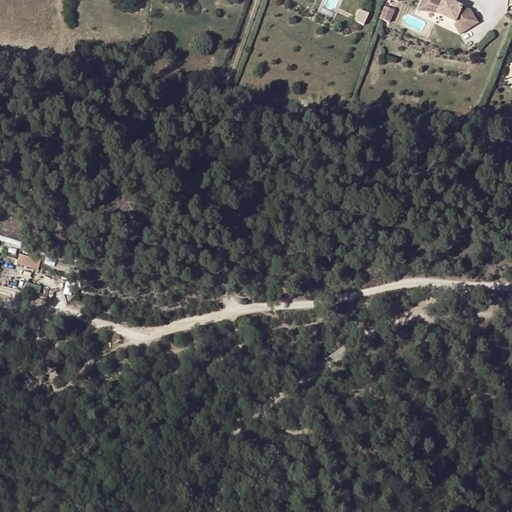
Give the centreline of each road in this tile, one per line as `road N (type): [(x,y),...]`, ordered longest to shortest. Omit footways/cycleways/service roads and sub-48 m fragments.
road 1 (unclassified): [(0,305),(127,330),(418,283),(511,287)]
road 2 (track): [(473,285),(388,321),(241,419),(213,511)]
